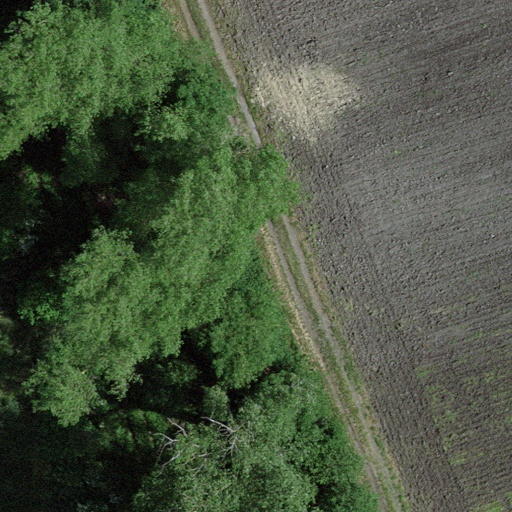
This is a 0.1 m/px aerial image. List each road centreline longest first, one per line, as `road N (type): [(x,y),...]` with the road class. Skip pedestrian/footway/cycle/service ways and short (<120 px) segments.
road 1 (track): [(405,511),(210,0)]
road 2 (track): [(139,511),(0,166)]
